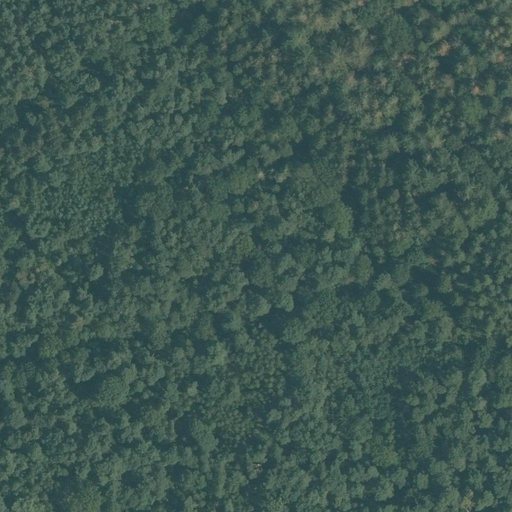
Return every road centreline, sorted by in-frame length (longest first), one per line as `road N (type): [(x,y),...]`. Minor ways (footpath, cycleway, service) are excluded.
road 1 (track): [(483,346),(185,15)]
road 2 (track): [(0,109),(214,0)]
